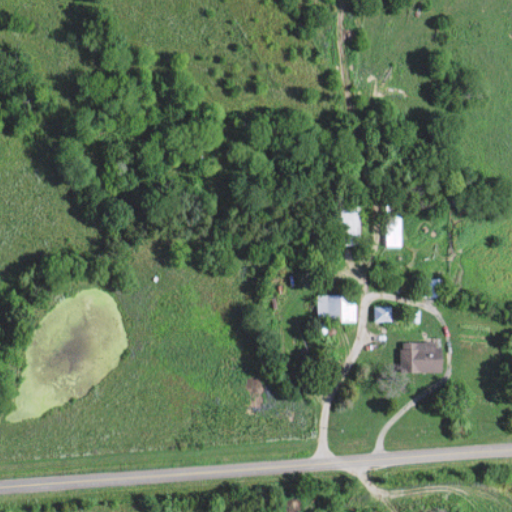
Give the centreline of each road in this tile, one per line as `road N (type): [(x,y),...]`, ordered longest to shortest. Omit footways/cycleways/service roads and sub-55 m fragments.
road 1 (residential): [(343,0),(372,240),(361,278),(367,339),(327,397),(323,443),(377,490),(472,488),(511,504)]
road 2 (tertiary): [(0,485),(511,448)]
